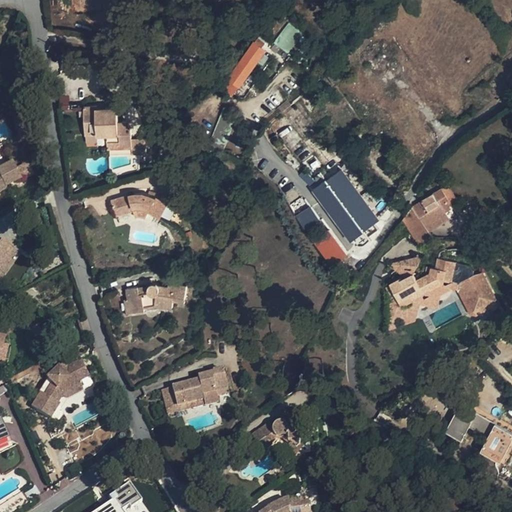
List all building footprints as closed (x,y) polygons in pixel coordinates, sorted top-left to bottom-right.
[(301,31),(303,28),(292,19),(280,35),(291,44),(301,31)] [(301,31),(291,44),(294,46),(296,44),(304,34),(301,31)] [(259,39),(230,79),(241,86),(258,63),(265,53),(267,49),(263,46),(265,43),(259,39)] [(265,53),(258,63),(267,69),(274,59),(265,53)] [(241,86),(230,79),(225,84),(235,95),(241,86)] [(106,150),(129,149),(129,140),(129,131),(123,131),(123,124),(116,124),(115,108),(96,109),(96,107),(80,107),(82,136),(95,135),(95,137),(105,137),(106,150)] [(239,114),(224,107),(208,144),(223,151),(239,114)] [(129,140),(129,149),(129,155),(144,154),(143,140),(129,140)] [(0,194),(4,192),(4,185),(19,179),(14,169),(11,163),(0,168),(0,194)] [(26,163),(14,169),(19,179),(20,182),(32,176),(26,163)] [(341,171),(328,181),(364,232),(377,222),(341,171)] [(328,181),(315,190),(351,241),(364,232),(328,181)] [(442,189),(449,201),(445,203),(449,208),(457,203),(447,186),(442,189)] [(442,189),(412,207),(427,232),(448,219),(443,212),(449,208),(445,203),(449,201),(442,189)] [(114,218),(132,216),(151,216),(162,217),(166,202),(153,199),(141,198),(125,198),(110,202),(114,218)] [(166,202),(162,217),(171,220),(172,216),(175,205),(166,202)] [(311,206),(296,216),(305,230),(320,219),(311,206)] [(427,232),(412,207),(405,214),(402,218),(419,247),(432,239),(427,232)] [(312,242),(332,267),(348,253),(329,229),(312,242)] [(0,282),(20,254),(0,239),(0,282)] [(70,263),(68,253),(55,257),(58,267),(70,263)] [(421,295),(441,285),(442,283),(452,286),(456,265),(439,261),(436,271),(431,270),(430,273),(424,276),(416,280),(415,277),(408,281),(406,277),(400,280),(399,279),(388,284),(389,285),(397,302),(393,304),(398,314),(419,304),(421,295)] [(457,286),(475,323),(486,317),(482,309),(493,304),(479,275),(457,286)] [(125,300),(127,313),(144,310),(144,308),(159,305),(172,307),(173,300),(185,302),(187,285),(169,283),(169,286),(160,285),(158,284),(156,284),(154,283),(154,282),(153,282),(151,283),(150,284),(149,286),(126,289),(127,299),(125,300)] [(397,302),(389,285),(385,287),(393,304),(397,302)] [(61,365),(45,380),(50,384),(41,396),(38,394),(29,409),(47,420),(56,405),(54,404),(59,398),(80,387),(78,383),(85,380),(77,364),(66,369),(61,365)] [(177,406),(204,399),(205,405),(219,402),(218,396),(229,394),(223,368),(212,370),(213,373),(198,377),(198,380),(173,387),(177,406)] [(50,384),(45,380),(37,393),(38,394),(41,396),(50,384)] [(177,406),(173,387),(161,390),(164,398),(167,415),(205,405),(204,399),(177,406)] [(468,407),(454,434),(470,443),(485,416),(468,407)] [(297,421),(278,423),(276,419),(252,435),(255,441),(254,442),(262,452),(270,445),(269,444),(277,438),(281,439),(289,445),(285,450),(294,457),(304,446),(298,440),(297,421)] [(511,430),(504,426),(489,453),(510,464),(511,460),(511,430)] [(206,437),(197,440),(200,447),(203,446),(209,445),(206,437)] [(309,511),(309,502),(303,502),(301,489),(286,491),(288,499),(285,500),(281,501),(275,504),(268,508),(263,511),(309,511)] [(141,511),(140,490),(115,492),(114,500),(108,501),(91,511),(141,511)]
